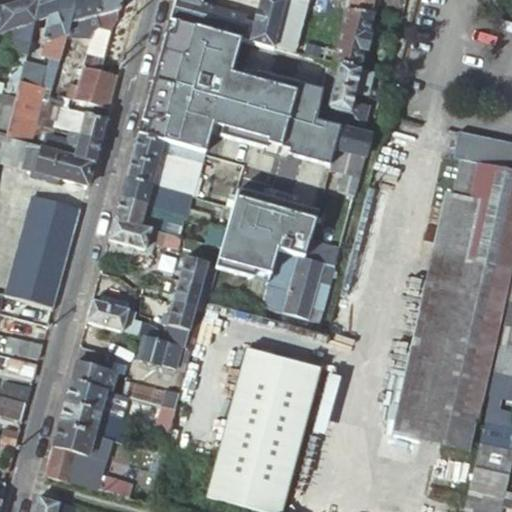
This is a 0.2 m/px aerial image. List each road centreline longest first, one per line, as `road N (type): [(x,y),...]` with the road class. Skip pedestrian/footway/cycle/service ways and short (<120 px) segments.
road 1 (residential): [(12,511),(149,0)]
road 2 (unclassified): [(511,130),(510,136),(431,118),(460,0)]
road 3 (unknown): [(21,477),(152,511)]
